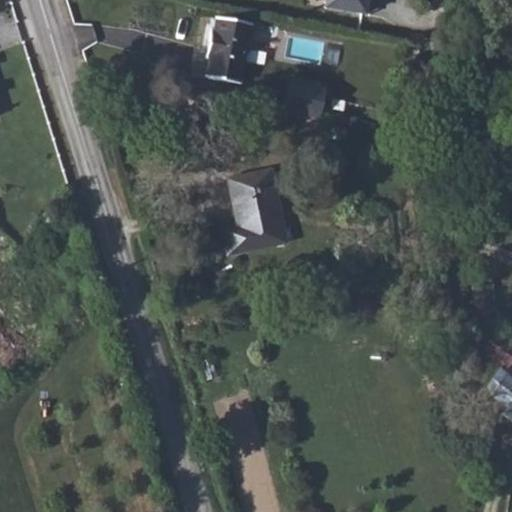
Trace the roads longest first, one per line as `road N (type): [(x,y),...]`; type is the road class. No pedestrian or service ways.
road 1 (tertiary): [(40,0),(198,511)]
road 2 (track): [(491,511),(492,433),(457,278),(434,0)]
